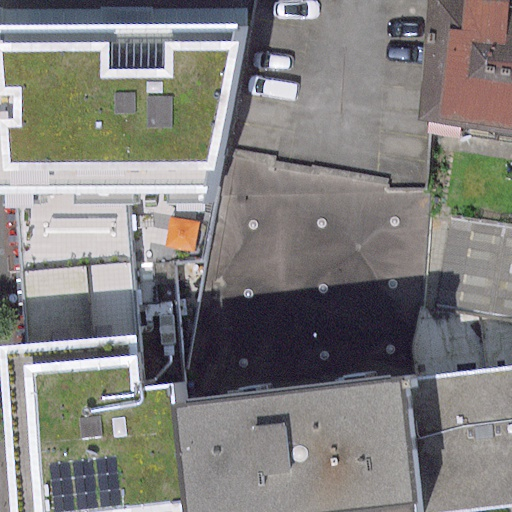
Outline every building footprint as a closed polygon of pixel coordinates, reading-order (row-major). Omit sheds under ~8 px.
[(511,140),(511,0),(449,0),(439,130),(511,140)] [(253,5),(0,2),(0,158),(228,161),(237,127),(253,5)] [(228,161),(0,158),(0,354),(134,342),(139,396),(191,379),(228,161)] [(134,342),(0,354),(0,411),(9,511),(190,511),(190,403),(191,379),(139,396),(134,342)] [(511,370),(452,377),(466,504),(511,500),(511,370)] [(395,511),(466,504),(452,377),(190,403),(190,511),(395,511)]
